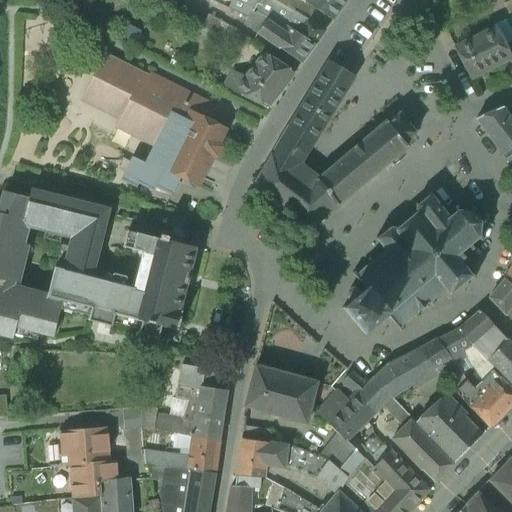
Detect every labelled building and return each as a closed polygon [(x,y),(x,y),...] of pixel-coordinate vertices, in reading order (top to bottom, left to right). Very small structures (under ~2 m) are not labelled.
[(257,0),(232,0),(228,9),(247,18),(251,12),(254,7),(257,0)] [(283,6),(271,0),(257,0),(254,7),(286,25),(295,13),(283,6)] [(305,3),(300,0),(286,0),(283,6),(295,13),(307,20),(313,9),(305,3)] [(307,0),(305,3),(313,9),(332,21),(346,0),(307,0)] [(511,0),(503,4),(508,15),(511,13),(511,0)] [(267,19),(251,12),(247,18),(243,25),(301,64),(314,45),(287,27),(283,33),(265,21),(267,19)] [(307,20),(295,13),(286,25),(285,26),(287,27),(314,45),(324,31),(307,20)] [(235,31),(208,16),(201,27),(228,43),(235,31)] [(495,28),(454,48),(469,79),(510,59),(495,28)] [(293,74),(263,54),(245,79),(232,71),(222,85),(268,109),(293,74)] [(168,101),(144,89),(149,78),(103,55),(84,92),(99,99),(97,103),(121,115),(119,119),(133,127),(131,131),(164,147),(184,109),(212,123),(219,109),(175,88),(168,101)] [(329,62),(304,102),(328,117),(353,77),(329,62)] [(304,102),(271,156),(310,187),(315,182),(319,179),(299,163),(328,117),(304,102)] [(212,123),(184,109),(164,147),(155,166),(196,187),(211,158),(215,156),(220,148),(218,143),(225,129),(212,123)] [(511,123),(502,109),(475,120),(502,156),(511,148),(511,123)] [(319,179),(315,182),(336,207),(407,148),(403,144),(415,134),(399,114),(387,124),(386,123),(319,179)] [(511,148),(502,156),(511,167),(511,148)] [(310,187),(271,156),(252,187),(308,231),(336,207),(315,182),(310,187)] [(54,268),(47,297),(62,302),(60,309),(89,317),(87,321),(111,327),(112,323),(138,330),(137,335),(158,340),(161,327),(172,330),(172,329),(177,331),(182,312),(179,312),(195,249),(167,241),(168,238),(160,236),(159,239),(127,232),(122,248),(142,253),(133,289),(124,286),(126,279),(125,277),(113,274),(111,275),(110,283),(90,278),(107,211),(30,191),(28,198),(22,226),(27,227),(71,238),(64,270),(54,268)] [(22,226),(28,198),(4,192),(0,206),(0,334),(13,338),(15,327),(53,336),(60,309),(62,302),(47,297),(23,291),(21,296),(3,292),(5,283),(13,285),(27,227),(22,226)] [(427,198),(418,206),(415,204),(414,207),(416,208),(415,215),(397,230),(390,229),(390,228),(387,228),(387,232),(378,239),(376,238),(375,241),(377,241),(386,251),(373,262),(370,259),(368,261),(370,264),(357,275),(355,272),(352,274),(365,289),(359,295),(355,291),(351,290),(348,293),(347,298),(351,301),(341,309),(363,335),(386,315),(401,332),(403,330),(401,327),(414,316),(416,319),(419,317),(416,314),(430,303),(432,306),(434,304),(432,301),(444,290),(447,294),(447,299),(450,299),(450,295),(469,279),(475,279),(475,276),(472,276),(486,264),(473,250),(473,249),(470,245),(477,239),(482,242),(483,239),(478,236),(479,226),(485,224),(484,221),(478,222),(472,215),(474,209),(472,208),(469,213),(459,211),(456,207),(452,208),(445,198),(437,205),(430,196),(430,194),(427,194),(427,198)] [(511,287),(504,280),(489,299),(511,322),(511,287)] [(479,311),(456,331),(471,347),(494,327),(479,311)] [(471,347),(456,331),(436,341),(450,359),(462,352),(471,347)] [(450,359),(436,341),(419,349),(435,370),(439,375),(454,364),(450,359)] [(511,346),(506,341),(485,361),(490,366),(491,365),(511,386),(511,346)] [(485,361),(471,347),(462,352),(479,378),(490,366),(485,361)] [(419,349),(388,365),(374,379),(391,398),(435,370),(419,349)] [(454,364),(439,375),(447,385),(461,373),(454,364)] [(232,370),(204,365),(203,370),(200,387),(227,391),(232,370)] [(203,370),(181,366),(175,399),(189,402),(186,421),(194,423),(200,387),(203,370)] [(316,383),(255,366),(244,407),(306,424),(316,383)] [(511,391),(491,371),(473,389),(465,382),(455,393),(489,428),(511,405),(511,391)] [(391,398),(374,379),(367,385),(351,372),(342,382),(356,395),(356,394),(360,397),(374,413),(391,398)] [(227,391),(200,387),(194,423),(191,438),(219,441),(227,391)] [(350,406),(347,403),(347,402),(336,392),(316,415),(327,423),(337,433),(354,451),(355,450),(361,456),(373,445),(357,429),(365,421),(350,406)] [(347,402),(347,403),(350,406),(360,397),(356,394),(356,395),(347,402)] [(374,413),(360,397),(350,406),(365,421),(374,413)] [(481,436),(443,397),(415,423),(454,463),(481,436)] [(156,409),(141,407),(143,429),(153,431),(155,416),(156,409)] [(125,411),(126,426),(139,425),(138,409),(125,411)] [(186,421),(155,416),(153,431),(191,438),(194,423),(186,421)] [(453,465),(410,421),(393,439),(435,483),(453,465)] [(269,431),(242,427),(241,440),(268,444),(269,431)] [(109,462),(106,428),(58,432),(61,467),(109,463),(109,462)] [(354,451),(337,433),(319,457),(324,459),(329,463),(338,471),(354,451)] [(191,438),(188,456),(143,450),(144,467),(145,467),(147,467),(190,471),(215,474),(219,441),(191,438)] [(268,444),(241,440),(236,476),(260,478),(264,478),(265,465),(283,468),(283,467),(286,446),(268,444)] [(313,454),(286,446),(283,467),(306,475),(313,454)] [(354,451),(338,471),(346,478),(363,459),(361,456),(355,450),(354,451)] [(408,511),(428,491),(390,452),(374,468),(373,469),(385,481),(363,507),(364,508),(367,511),(408,511)] [(319,457),(313,454),(306,475),(316,478),(329,463),(324,459),(319,457)] [(363,459),(346,478),(339,494),(359,511),(360,511),(364,508),(363,507),(362,507),(385,481),(373,469),(374,468),(364,458),(363,459)] [(115,461),(109,462),(109,463),(61,467),(61,468),(69,467),(71,500),(100,497),(99,483),(117,482),(115,461)] [(338,471),(329,463),(316,478),(337,494),(338,493),(339,494),(346,478),(338,471)] [(511,469),(506,464),(488,482),(511,504),(511,469)] [(183,511),(190,471),(147,467),(150,479),(160,481),(158,494),(162,494),(160,503),(161,511),(183,511)] [(208,511),(215,474),(190,471),(183,511),(208,511)] [(260,478),(236,476),(234,487),(249,487),(259,487),(260,478)] [(117,482),(99,483),(100,497),(100,511),(131,511),(129,480),(117,482)] [(234,487),(230,487),(225,511),(247,511),(248,508),(249,487),(234,487)] [(282,489),(273,488),(268,503),(269,503),(269,507),(271,507),(271,508),(276,510),(282,489)] [(286,511),(293,495),(282,489),(276,510),(281,511),(286,511)] [(359,511),(339,494),(338,493),(337,494),(321,511),(359,511)] [(495,511),(477,494),(459,511),(495,511)] [(320,511),(293,495),(286,511),(320,511)] [(100,511),(100,497),(71,500),(71,511),(100,511)]
